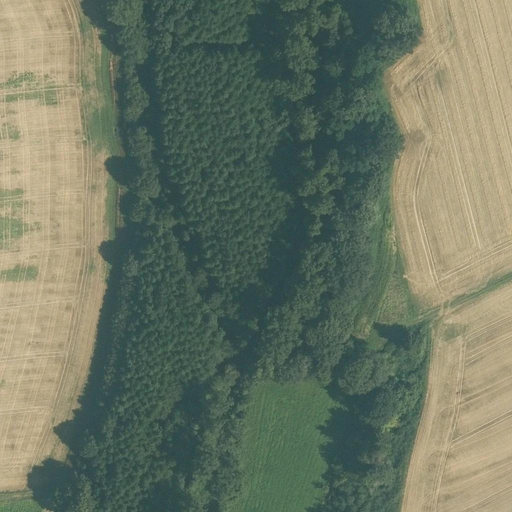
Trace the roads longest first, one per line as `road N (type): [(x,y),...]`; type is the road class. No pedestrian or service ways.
road 1 (track): [(395,511),(425,394),(426,320),(366,354),(334,354),(334,331),(342,300),(363,279),(397,116),(367,93),(369,83),(412,27),(409,0)]
road 2 (track): [(283,0),(307,220),(242,359)]
road 3 (track): [(421,323),(381,185)]
